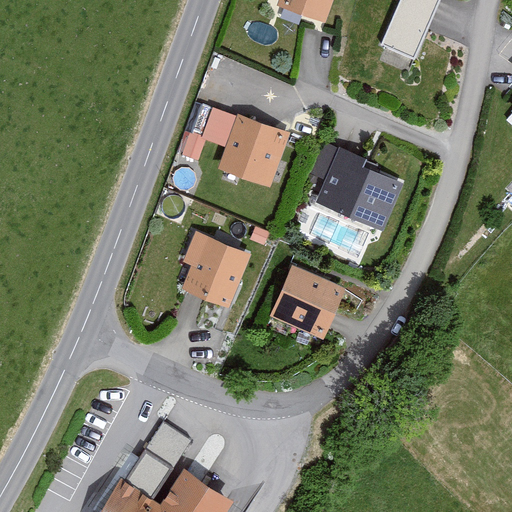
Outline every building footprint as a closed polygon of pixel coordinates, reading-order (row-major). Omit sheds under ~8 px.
[(345,0),(291,0),(290,5),(339,21),(345,0)] [(453,0),(412,0),(394,45),(429,59),(453,0)] [(212,133),(196,128),(187,154),(203,160),(211,138),(236,147),(229,166),(283,185),(302,132),(223,104),(212,133)] [(374,161),(340,147),(317,204),(383,231),(403,183),(371,170),(374,161)] [(249,254),(197,233),(185,264),(195,268),(186,289),(227,306),(249,254)] [(344,287),(293,266),(271,316),(322,338),(344,287)] [(126,486),(121,483),(102,511),(222,511),(230,500),(184,471),(162,506),(151,499),(188,441),(164,426),(126,486)]
